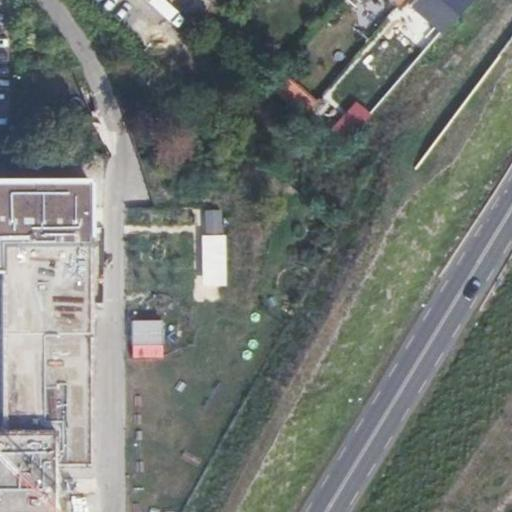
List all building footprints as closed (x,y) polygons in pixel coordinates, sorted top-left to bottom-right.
[(462,6),(467,0),(429,0),(451,19),(462,6)] [(233,14),(230,17),(213,38),(220,45),(241,21),(233,14)] [(288,76),(272,94),(309,128),(325,110),(288,76)] [(337,127),(348,137),(367,115),(355,106),(337,127)] [(0,242),(88,242),(88,180),(0,179),(0,270),(0,242)] [(0,511),(51,511),(51,463),(88,463),(88,242),(0,242),(0,270),(0,386),(0,511)]
